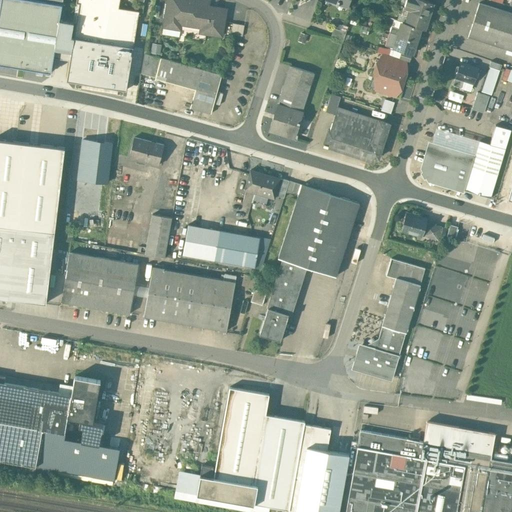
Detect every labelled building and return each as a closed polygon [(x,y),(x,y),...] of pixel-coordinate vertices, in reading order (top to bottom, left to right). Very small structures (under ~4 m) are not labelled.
[(36,0),(1,0),(0,6),(0,64),(51,73),(55,49),(60,19),(62,4),(36,0)] [(194,24),(197,0),(168,0),(164,26),(180,29),(181,22),(194,24)] [(199,0),(197,0),(194,24),(207,26),(205,33),(222,36),(226,9),(208,6),(209,1),(199,0)] [(433,2),(426,0),(406,0),(404,8),(410,10),(410,9),(429,15),(433,2)] [(119,7),(80,1),(79,3),(71,52),(67,80),(126,90),(139,11),(119,7)] [(73,21),(60,19),(55,49),(71,52),(79,3),(76,2),(73,21)] [(511,13),(479,3),(468,37),(511,51),(511,13)] [(429,15),(410,10),(411,10),(409,16),(408,16),(406,22),(406,23),(421,27),(421,28),(425,29),(429,15)] [(421,27),(406,23),(406,22),(403,21),(402,22),(403,22),(401,27),(392,24),(390,32),(417,40),(421,28),(421,27)] [(244,25),(233,23),(231,34),(243,36),(244,25)] [(346,31),(334,27),(331,36),(343,40),(346,31)] [(417,40),(390,32),(386,45),(391,47),(394,48),(403,51),(412,54),(417,40)] [(159,53),(162,43),(153,41),(150,51),(159,53)] [(403,51),(394,48),(391,47),(388,55),(400,59),(403,51)] [(161,57),(144,53),(141,72),(155,76),(161,57)] [(388,55),(383,53),(380,60),(398,66),(400,59),(388,55)] [(201,69),(161,58),(156,76),(155,76),(155,77),(196,88),(201,69)] [(380,60),(378,59),(374,71),(382,74),(377,89),(394,95),(397,86),(401,88),(407,69),(398,66),(380,60)] [(502,65),(491,61),(489,66),(500,70),(502,65)] [(478,69),(460,63),(453,85),(461,87),(468,90),(469,88),(472,87),(474,82),(476,77),(478,78),(479,73),(477,72),(478,69)] [(314,73),(290,66),(278,104),(302,112),(314,73)] [(500,70),(490,67),(482,91),(491,95),(500,70)] [(222,74),(201,69),(196,88),(191,107),(211,113),(222,74)] [(464,95),(451,90),(448,98),(461,102),(464,95)] [(489,96),(477,92),(472,108),(484,112),(489,96)] [(340,97),(331,94),(325,111),(335,114),(337,107),(340,97)] [(384,98),(381,109),(390,112),(394,100),(384,98)] [(278,104),(277,104),(277,105),(278,105),(275,114),(274,114),(272,121),(273,122),(271,129),(296,137),(303,112),(302,112),(278,104)] [(379,121),(337,107),(335,114),(330,130),(329,130),(325,140),(330,142),(331,142),(373,156),(378,158),(389,123),(379,120),(379,121)] [(438,121),(436,128),(473,135),(474,128),(438,121)] [(164,145),(135,137),(129,157),(137,159),(138,156),(147,158),(146,162),(158,165),(164,145)] [(111,184),(114,141),(84,139),(81,182),(111,184)] [(64,148),(0,140),(0,225),(54,232),(64,148)] [(505,148),(480,141),(474,161),(444,152),(442,147),(431,144),(424,168),(425,170),(421,172),(424,179),(428,177),(430,179),(465,190),(491,198),(491,196),(505,148)] [(280,178),(251,170),(245,190),(274,198),(280,178)] [(288,180),(282,178),(278,193),(284,194),(288,180)] [(301,184),(289,181),(286,192),(297,196),(301,184)] [(359,203),(302,184),(278,257),(282,259),(302,265),(336,276),(359,203)] [(428,219),(406,213),(401,230),(423,236),(427,222),(428,219)] [(172,218),(152,214),(145,254),(165,257),(172,218)] [(443,227),(427,222),(423,236),(439,240),(443,227)] [(458,227),(450,224),(446,236),(455,238),(458,227)] [(0,298),(45,304),(54,232),(0,225),(0,298)] [(260,237),(187,225),(182,254),(255,267),(260,237)] [(74,229),(64,227),(62,239),(72,240),(74,229)] [(139,264),(70,252),(61,302),(130,314),(139,264)] [(396,277),(382,325),(378,338),(366,345),(362,344),(356,367),(393,377),(425,268),(391,258),(386,275),(396,277)] [(282,259),(267,307),(268,307),(287,313),(302,265),(282,259)] [(224,280),(153,267),(144,316),(227,331),(237,275),(226,273),(224,280)] [(257,277),(245,274),(242,285),(253,288),(257,277)] [(266,293),(255,289),(251,302),(262,305),(266,293)] [(287,313),(268,307),(260,334),(281,341),(289,314),(287,313)] [(189,366),(180,365),(180,367),(165,365),(163,380),(186,384),(189,366)] [(100,381),(74,377),(71,394),(67,418),(80,420),(93,422),(100,381)] [(71,394),(0,381),(0,460),(35,466),(38,447),(41,428),(63,432),(64,432),(67,418),(71,394)] [(305,421),(265,414),(253,484),(257,485),(254,504),(289,510),(304,424),(305,421)] [(93,422),(80,420),(79,427),(84,428),(81,442),(99,445),(103,424),(93,422)] [(495,434),(427,422),(423,441),(491,453),(495,434)] [(331,428),(304,424),(289,510),(288,511),(345,511),(346,509),(340,508),(351,445),(357,446),(358,442),(352,441),(350,454),(327,450),(331,428)] [(387,427),(386,434),(403,436),(404,429),(387,427)] [(63,432),(41,428),(38,447),(60,451),(63,432)] [(423,441),(360,430),(358,442),(357,446),(351,445),(340,508),(346,509),(345,511),(511,511),(511,462),(491,458),(491,453),(423,441)] [(213,467),(202,465),(197,495),(254,505),(254,504),(257,485),(253,484),(212,477),(213,467)]
